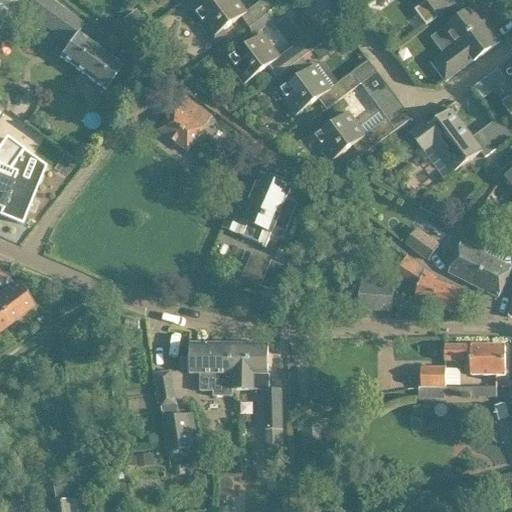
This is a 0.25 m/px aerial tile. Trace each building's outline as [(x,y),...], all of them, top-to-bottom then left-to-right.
[(29,0),(22,10),(69,44),(59,58),(105,91),(122,67),(77,34),(83,26),(46,0),(29,0)] [(250,29),(269,14),(277,9),(270,0),(263,0),(246,13),(236,0),(215,0),(196,14),(202,23),(200,24),(215,44),(227,35),(224,31),(242,18),(250,29)] [(427,0),(419,7),(414,10),(426,26),(439,17),(439,18),(459,3),(456,0),(427,0)] [(442,54),(431,62),(436,69),(446,82),(473,61),(474,62),(501,42),(489,27),(485,30),(470,10),(443,31),(454,45),(442,54)] [(122,21),(132,35),(145,26),(135,11),(122,21)] [(274,21),(269,14),(250,29),(255,36),(274,21)] [(230,59),(236,68),(233,69),(245,85),(247,83),(267,69),(275,79),(310,54),(301,42),(279,59),(262,35),(230,59)] [(315,53),(320,60),(333,51),(328,43),(315,53)] [(377,73),(369,62),(330,90),(313,67),(297,79),(281,91),(287,99),(285,101),(296,117),(319,100),(326,111),(361,85),(377,73)] [(377,73),(361,85),(387,120),(365,137),(348,113),(316,137),(321,146),(319,147),(331,163),(353,147),(361,157),(412,120),(388,88),(377,73)] [(507,82),(494,91),(501,101),(504,104),(503,105),(511,117),(511,81),(510,79),(507,82)] [(172,113),(159,131),(188,152),(205,129),(205,128),(193,120),(200,109),(184,97),(176,108),(172,113)] [(432,146),(452,173),(481,152),(484,157),(492,151),(478,132),(471,138),(451,110),(429,126),(427,123),(410,135),(424,152),(432,146)] [(22,179),(31,157),(22,150),(22,151),(5,139),(0,146),(0,208),(1,209),(0,212),(0,216),(22,225),(38,185),(37,185),(22,179)] [(234,173),(238,166),(217,154),(203,178),(224,190),(234,173)] [(511,170),(501,180),(511,193),(511,170)] [(266,249),(280,214),(279,213),(285,199),(286,200),(290,190),(288,189),(290,184),(284,182),(285,181),(271,175),(270,177),(271,177),(269,181),(261,178),(253,197),(239,191),(239,190),(238,190),(222,229),(223,230),(226,223),(244,231),(242,237),(263,246),(263,248),(266,249)] [(406,245),(428,261),(439,247),(417,229),(406,245)] [(301,244),(312,246),(315,233),(305,231),(301,244)] [(449,273),(499,298),(511,271),(511,269),(463,245),(449,273)] [(418,287),(414,301),(459,315),(465,292),(433,282),(435,278),(417,266),(419,264),(417,263),(416,264),(408,258),(409,257),(408,256),(394,275),(418,287)] [(271,262),(260,288),(261,288),(262,287),(276,294),(277,293),(275,292),(284,271),(271,265),(272,262),(271,262)] [(0,284),(4,286),(9,276),(0,271),(0,284)] [(359,312),(392,313),(393,278),(361,277),(359,312)] [(16,282),(0,294),(0,309),(11,324),(35,306),(16,282)] [(0,332),(11,324),(0,309),(0,332)] [(232,391),(234,391),(233,375),(231,376),(232,345),(190,344),(189,375),(201,375),(201,392),(212,392),(211,397),(232,397),(232,391)] [(268,375),(269,346),(232,345),(231,376),(233,375),(234,391),(270,391),(270,375),(268,375)] [(472,371),(472,376),(505,376),(505,347),(445,347),(445,362),(459,362),(459,367),(466,368),(466,371),(472,371)] [(422,369),(422,388),(444,389),(446,389),(446,369),(422,369)] [(155,375),(157,387),(161,409),(177,406),(176,397),(173,384),(171,372),(155,375)] [(444,389),(422,388),(418,388),(419,399),(445,399),(444,389)] [(283,431),(282,391),(270,391),(264,391),(265,431),(283,431)] [(162,419),(167,453),(198,448),(193,415),(162,419)] [(152,456),(138,457),(139,468),(154,466),(152,456)] [(200,459),(192,460),(193,469),(202,467),(200,459)] [(467,489),(470,507),(488,504),(485,486),(467,489)] [(71,511),(69,501),(54,503),(55,511),(71,511)]
